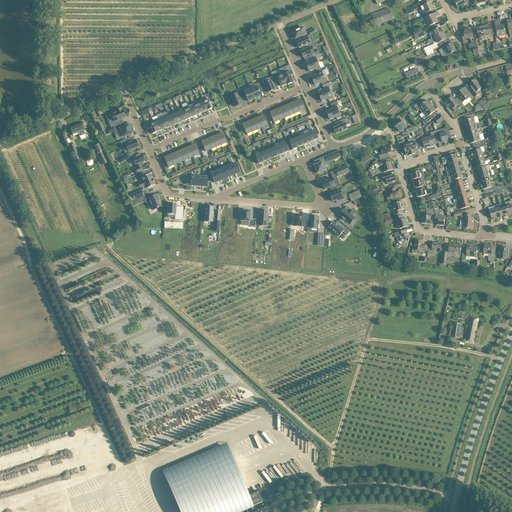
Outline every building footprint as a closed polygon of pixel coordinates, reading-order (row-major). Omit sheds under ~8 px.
[(426,1),(418,4),(419,7),(420,8),(423,15),(429,12),(433,10),(430,2),(427,4),(426,1)] [(346,6),(337,10),(339,16),(348,12),(346,6)] [(391,8),(373,13),(377,25),(395,20),(391,8)] [(348,12),(339,16),(341,20),(351,16),(348,12)] [(430,26),(433,24),(438,22),(436,17),(439,15),(438,12),(426,18),(430,26)] [(351,16),(341,20),(344,25),(353,21),(351,16)] [(353,21),(344,25),(346,30),(355,26),(353,21)] [(499,22),(495,22),(496,27),(498,35),(498,37),(506,35),(505,33),(504,26),(500,26),(499,22)] [(490,25),(484,26),(485,36),(489,35),(489,37),(493,36),(490,25)] [(355,26),(346,30),(348,35),(357,31),(355,26)] [(477,27),(478,32),(479,39),(482,38),(482,37),(485,36),(484,26),(477,27)] [(307,32),(306,33),(304,27),(293,32),(294,34),(294,35),(294,36),(295,36),(296,39),(308,34),(307,32)] [(430,36),(431,39),(443,33),(441,27),(432,31),(434,34),(430,36)] [(309,37),(318,33),(316,28),(316,29),(312,30),(307,32),(308,34),(309,37)] [(463,43),(467,42),(466,39),(470,38),(471,42),(474,41),(472,33),(471,28),(469,29),(469,28),(468,29),(463,30),(464,33),(461,33),(463,43)] [(357,31),(348,35),(350,39),(359,35),(357,31)] [(431,39),(427,41),(430,46),(431,45),(436,43),(438,42),(438,43),(442,41),(446,39),(443,33),(431,39)] [(359,35),(350,39),(353,45),(362,41),(359,35)] [(312,46),(317,44),(316,41),(310,43),(308,37),(297,42),(297,43),(296,43),(298,48),(299,47),(300,48),(305,46),(307,49),(312,46)] [(430,46),(424,48),(426,53),(433,50),(438,47),(436,43),(431,45),(430,46)] [(442,48),(446,58),(453,55),(452,52),(456,51),(452,43),(445,47),(442,48)] [(314,51),(312,46),(307,49),(301,51),(302,53),(301,53),(303,57),(309,55),(310,58),(319,54),(317,49),(314,51)] [(320,62),(318,56),(311,59),(312,60),(306,63),(308,67),(320,62)] [(321,68),(318,63),(320,62),(308,67),(310,71),(316,69),(316,70),(321,68)] [(288,70),(282,73),(287,84),(293,82),(290,75),(293,74),(289,65),(286,66),(288,70)] [(326,76),(324,70),(317,73),(318,74),(312,77),(314,81),(326,76)] [(287,84),(282,73),(276,75),(275,73),(272,75),(275,82),(278,80),(280,86),(281,86),(282,87),(287,84)] [(274,90),(272,84),(275,82),(274,79),(273,76),(267,78),(269,81),(264,83),(268,92),(269,92),(269,93),(272,92),(272,91),(274,90)] [(326,82),(324,77),(326,76),(314,81),(315,85),(321,83),(322,84),(326,82)] [(479,83),(478,83),(475,79),(469,84),(471,87),(468,89),(470,91),(473,95),(475,97),(480,94),(478,91),(481,88),(478,84),(479,83)] [(256,86),(250,89),(254,98),(257,97),(257,98),(260,97),(260,96),(259,91),(262,90),(259,82),(255,84),(256,86)] [(331,92),(329,87),(324,89),(325,90),(319,93),(320,97),(333,92),(331,92)] [(458,94),(461,98),(462,99),(463,101),(464,102),(466,100),(467,100),(470,98),(471,99),(473,97),(467,88),(464,90),(463,88),(460,91),(460,92),(458,94)] [(254,98),(250,89),(244,91),(243,89),(239,91),(242,98),(246,97),(248,101),(249,102),(252,100),(251,100),(254,98)] [(239,99),(242,98),(239,91),(236,92),(236,94),(231,96),(230,94),(226,95),(230,105),(234,104),(235,106),(236,106),(237,107),(240,105),(240,104),(241,104),(239,99)] [(336,97),(333,92),(320,97),(322,101),(328,99),(329,102),(334,100),(333,98),(336,97)] [(452,96),(446,102),(448,105),(449,104),(453,109),(456,106),(458,109),(462,106),(463,105),(461,103),(460,101),(459,100),(456,102),(452,96)] [(212,108),(208,97),(203,99),(207,110),(212,108)] [(207,110),(203,99),(202,100),(203,102),(199,104),(198,101),(198,102),(202,112),(207,110)] [(300,99),(295,102),(299,111),(304,109),(300,99)] [(424,111),(431,106),(427,100),(422,105),(419,101),(415,104),(413,106),(418,111),(420,110),(422,113),(424,111)] [(341,110),(337,101),(330,104),(333,109),(327,111),(328,116),(341,110)] [(202,112),(198,102),(193,104),(197,114),(202,112)] [(295,102),(290,104),(294,113),(299,111),(295,102)] [(187,103),(182,106),(183,108),(187,119),(192,117),(188,106),(187,103)] [(197,114),(193,104),(192,104),(193,106),(189,108),(188,106),(192,117),(197,114)] [(290,104),(285,106),(289,115),(294,113),(290,104)] [(285,106),(280,108),(284,118),(289,115),(285,106)] [(427,123),(429,121),(433,118),(430,115),(435,111),(431,106),(424,111),(426,114),(424,115),(425,116),(423,117),(427,123)] [(110,124),(111,128),(112,127),(114,126),(118,125),(116,121),(118,120),(126,117),(122,110),(121,108),(115,111),(116,111),(111,114),(113,119),(111,120),(112,123),(110,124)] [(187,119),(183,108),(182,108),(183,110),(179,112),(178,110),(182,121),(187,119)] [(280,108),(275,110),(279,120),(284,118),(280,108)] [(182,121),(178,110),(173,112),(177,123),(182,121)] [(279,120),(275,110),(270,112),(274,122),(279,120)] [(342,118),(339,111),(341,110),(328,116),(330,120),(336,117),(337,120),(342,118)] [(177,123),(173,112),(168,114),(172,125),(177,123)] [(172,125),(168,114),(163,116),(167,127),(172,125)] [(466,124),(466,126),(475,123),(474,117),(475,117),(474,114),(468,116),(469,119),(463,120),(464,124),(466,124)] [(263,115),(258,117),(262,127),(267,125),(263,115)] [(438,124),(444,119),(441,115),(435,120),(438,124)] [(157,116),(152,118),(153,121),(157,131),(162,129),(158,119),(157,116)] [(167,127),(163,116),(158,119),(162,129),(167,127)] [(258,117),(253,120),(257,129),(262,127),(258,117)] [(334,129),(333,129),(335,134),(336,133),(336,134),(348,129),(346,125),(350,123),(347,118),(340,122),(341,125),(334,128),(334,129)] [(403,121),(402,122),(399,119),(397,121),(393,124),(395,128),(396,127),(398,130),(400,132),(401,131),(403,130),(404,130),(404,131),(406,130),(407,133),(412,132),(416,131),(414,127),(408,129),(407,128),(407,127),(403,121)] [(253,120),(248,122),(252,131),(257,129),(253,120)] [(157,131),(153,121),(148,123),(152,134),(157,131)] [(252,131),(248,122),(242,124),(247,134),(252,131)] [(81,123),(69,128),(71,132),(72,135),(78,133),(79,136),(85,134),(84,130),(83,127),(81,123)] [(475,123),(466,126),(468,132),(477,129),(475,123)] [(132,133),(129,124),(119,128),(121,132),(120,133),(122,137),(127,135),(128,137),(132,135),(131,133),(132,133)] [(105,131),(103,131),(104,135),(107,134),(107,135),(116,131),(114,126),(112,127),(105,131)] [(441,129),(435,131),(439,143),(439,142),(442,141),(442,142),(442,143),(444,142),(445,143),(444,143),(445,143),(449,142),(449,141),(448,139),(451,138),(452,138),(449,129),(449,128),(448,129),(446,129),(446,132),(442,133),(441,129)] [(479,135),(483,133),(481,128),(477,129),(468,132),(470,137),(479,135)] [(318,139),(314,130),(309,132),(312,141),(318,139)] [(431,136),(428,137),(431,147),(435,146),(434,146),(434,145),(436,144),(436,143),(439,142),(439,143),(435,131),(430,133),(431,136)] [(312,141),(309,132),(304,134),(308,143),(312,141)] [(222,133),(217,135),(221,145),(226,142),(222,133)] [(308,143),(304,134),(299,136),(303,145),(308,143)] [(217,135),(212,137),(216,147),(221,145),(217,135)] [(422,135),(417,136),(418,137),(420,144),(421,148),(421,147),(424,146),(424,147),(424,148),(426,147),(427,148),(426,148),(427,148),(431,147),(428,137),(424,138),(422,135)] [(470,144),(475,142),(477,142),(478,145),(485,143),(488,142),(487,138),(481,140),(479,135),(470,137),(470,139),(469,140),(470,144)] [(303,145),(299,136),(294,139),(298,147),(303,145)] [(212,137),(207,139),(211,149),(216,147),(212,137)] [(412,141),(409,142),(412,154),(416,153),(416,152),(418,152),(416,145),(420,144),(418,137),(411,139),(412,141)] [(128,139),(121,142),(124,149),(127,148),(128,151),(129,151),(129,152),(133,151),(132,150),(138,147),(138,146),(139,146),(137,143),(135,140),(129,142),(128,139)] [(211,149),(207,139),(201,141),(205,151),(211,149)] [(289,141),(292,149),(298,147),(294,139),(289,141)] [(403,141),(398,143),(401,150),(404,149),(406,155),(408,154),(409,155),(412,154),(409,142),(405,143),(405,141),(403,141)] [(289,151),(285,142),(280,145),(284,153),(289,151)] [(104,155),(105,155),(99,143),(93,146),(97,154),(98,158),(99,157),(100,159),(102,164),(105,163),(108,162),(104,155)] [(485,143),(478,145),(475,146),(477,150),(471,152),(472,157),(474,157),(482,154),(485,153),(483,147),(486,146),(485,143)] [(74,144),(69,146),(73,157),(78,155),(74,144)] [(195,144),(189,147),(194,156),(199,154),(195,144)] [(379,153),(380,160),(389,157),(388,153),(392,152),(390,144),(385,146),(385,147),(381,148),(377,149),(379,153)] [(284,153),(280,145),(275,147),(279,155),(284,153)] [(189,147),(184,149),(188,158),(194,156),(189,147)] [(279,155),(275,147),(270,149),(274,157),(279,155)] [(184,149),(179,151),(183,160),(188,158),(184,149)] [(274,157),(270,149),(265,151),(269,160),(274,157)] [(179,151),(174,153),(178,163),(183,160),(179,151)] [(269,160),(265,151),(260,153),(264,162),(269,160)] [(314,165),(316,169),(315,169),(317,173),(318,173),(326,170),(324,164),(341,157),(338,151),(325,156),(320,159),(321,162),(314,165)] [(445,157),(442,158),(443,163),(444,164),(448,163),(457,160),(455,154),(451,156),(450,152),(444,154),(445,157)] [(141,153),(132,157),(135,165),(136,165),(137,168),(135,169),(136,173),(146,169),(144,165),(143,165),(142,162),(144,161),(144,160),(145,159),(143,156),(142,156),(141,153)] [(174,153),(169,155),(173,165),(178,163),(174,153)] [(255,155),(258,164),(264,162),(260,153),(255,155)] [(173,165),(169,155),(164,157),(168,167),(173,165)] [(487,158),(484,159),(475,162),(477,167),(485,164),(485,162),(487,160),(487,158)] [(379,163),(375,165),(377,168),(381,166),(382,166),(383,170),(384,172),(385,172),(388,171),(393,170),(391,162),(389,162),(388,159),(383,161),(381,161),(379,163)] [(447,167),(446,168),(446,170),(449,169),(459,166),(457,160),(448,163),(449,166),(447,167)] [(240,172),(236,163),(231,165),(234,174),(240,172)] [(234,174),(231,165),(226,167),(229,176),(234,174)] [(347,165),(336,170),(339,176),(350,172),(347,165)] [(482,167),(477,168),(479,174),(490,170),(489,165),(486,166),(482,167)] [(459,166),(449,169),(451,175),(460,172),(459,166)] [(221,169),(224,178),(229,176),(226,167),(221,169)] [(412,173),(410,174),(411,176),(412,180),(414,179),(424,176),(421,168),(412,170),(412,173)] [(224,178),(221,169),(216,172),(219,180),(224,178)] [(490,170),(479,174),(481,179),(492,176),(490,170)] [(219,180),(216,172),(211,174),(214,183),(219,180)] [(450,178),(449,180),(449,182),(453,181),(453,180),(457,179),(462,178),(460,172),(451,175),(452,178),(450,178)] [(142,187),(143,190),(155,185),(154,184),(155,184),(152,178),(150,174),(146,175),(145,173),(139,175),(140,178),(142,177),(143,181),(142,182),(144,186),(142,187)] [(387,185),(392,183),(397,182),(396,179),(395,176),(394,175),(392,176),(391,173),(386,174),(382,175),(384,181),(386,180),(387,185)] [(417,188),(426,185),(424,176),(414,179),(415,182),(413,182),(414,184),(415,189),(417,188)] [(482,183),(480,184),(481,184),(490,182),(490,179),(492,178),(492,176),(481,179),(482,183)] [(336,184),(333,178),(322,183),(325,189),(330,187),(331,190),(341,186),(339,183),(336,184)] [(462,180),(457,182),(455,182),(456,185),(454,186),(454,188),(463,186),(462,180)] [(490,182),(481,184),(482,190),(489,188),(490,192),(495,191),(500,189),(500,187),(499,186),(495,187),(495,184),(493,184),(491,184),(490,182)] [(430,189),(428,190),(426,185),(417,188),(417,191),(416,191),(416,193),(417,198),(422,196),(426,195),(432,193),(430,189)] [(391,199),(396,198),(401,196),(401,195),(400,193),(400,192),(398,189),(397,189),(396,186),(391,187),(388,188),(389,191),(388,192),(391,199)] [(330,195),(329,195),(331,199),(332,199),(332,200),(333,201),(336,200),(336,202),(337,203),(347,199),(346,195),(342,197),(340,191),(339,191),(338,189),(333,191),(334,193),(330,195)] [(141,190),(132,194),(135,200),(137,198),(144,196),(144,195),(141,190)] [(359,190),(349,195),(352,201),(355,200),(362,197),(359,190)] [(157,209),(158,208),(162,206),(158,197),(157,198),(156,195),(148,198),(153,210),(157,208),(157,209)] [(395,215),(398,214),(403,213),(402,209),(404,209),(402,201),(391,204),(395,215)] [(460,209),(465,208),(469,207),(468,201),(461,203),(462,206),(460,207),(460,209)] [(168,204),(167,214),(168,214),(175,214),(175,217),(175,218),(175,220),(182,220),(183,207),(176,206),(176,204),(172,204),(173,203),(168,203),(168,204)] [(502,206),(502,205),(502,203),(499,204),(500,206),(503,215),(504,215),(505,216),(509,215),(506,206),(503,207),(502,206)] [(205,206),(204,222),(204,221),(212,222),(213,222),(213,220),(214,220),(213,231),(214,231),(219,231),(219,232),(220,211),(215,211),(215,210),(215,211),(213,211),(214,207),(213,207),(205,206)] [(498,219),(495,209),(494,206),(488,208),(489,209),(491,218),(493,218),(494,220),(498,219)] [(342,217),(346,221),(344,224),(350,229),(352,226),(350,224),(355,218),(351,215),(354,212),(350,209),(348,212),(344,208),(339,213),(341,215),(340,216),(342,217)] [(242,210),(242,221),(249,221),(249,226),(255,226),(256,219),(250,219),(250,217),(250,214),(250,211),(247,210),(247,209),(243,209),(243,210),(242,210)] [(434,219),(434,214),(433,209),(432,209),(427,211),(427,213),(422,213),(421,217),(423,218),(422,223),(430,224),(431,219),(434,219)] [(260,210),(259,222),(262,223),(263,223),(267,223),(267,211),(260,210)] [(438,223),(438,224),(437,225),(439,225),(444,226),(445,221),(445,216),(442,216),(442,215),(440,214),(439,214),(438,210),(435,211),(435,214),(434,222),(438,223)] [(461,220),(460,221),(464,221),(463,227),(463,228),(473,229),(474,223),(473,223),(473,222),(473,220),(471,220),(471,218),(472,218),(470,214),(461,216),(461,220)] [(295,215),(294,226),(302,226),(302,215),(295,215)] [(399,229),(404,227),(409,226),(407,218),(404,219),(403,215),(394,218),(396,224),(398,224),(399,229)] [(318,221),(319,217),(312,216),(311,222),(308,221),(307,232),(311,232),(311,228),(318,229),(318,224),(319,221),(318,221)] [(350,231),(338,221),(336,223),(334,221),(329,227),(339,237),(343,232),(347,235),(350,231)] [(407,234),(406,230),(405,230),(401,231),(394,233),(395,237),(397,237),(398,242),(402,245),(407,247),(408,241),(410,236),(409,236),(408,236),(407,235),(407,234)] [(418,253),(418,251),(422,251),(427,251),(428,244),(423,243),(423,241),(415,240),(414,249),(413,248),(412,252),(413,253),(417,253),(418,253)] [(428,252),(428,254),(434,255),(434,251),(434,250),(440,250),(440,252),(441,248),(441,243),(437,242),(437,243),(433,243),(432,248),(429,247),(428,252)] [(461,250),(461,245),(449,244),(449,249),(448,252),(447,252),(447,257),(450,257),(450,256),(454,257),(455,253),(460,254),(461,250)] [(494,264),(495,256),(495,251),(492,250),(492,245),(485,244),(483,253),(489,254),(488,260),(490,261),(490,263),(494,264)] [(476,257),(477,252),(477,247),(473,247),(473,246),(467,245),(467,251),(464,250),(464,249),(463,249),(462,260),(466,260),(466,256),(476,257)] [(495,257),(495,258),(498,259),(506,260),(506,258),(511,259),(511,255),(511,254),(509,253),(510,248),(506,248),(506,246),(500,245),(499,250),(499,255),(495,254),(495,256),(495,257)] [(465,340),(469,341),(474,342),(479,318),(470,316),(465,340)] [(459,339),(461,324),(453,322),(451,337),(459,339)] [(258,491),(247,496),(225,446),(225,447),(166,472),(165,472),(182,511),(237,511),(263,501),(258,491)]
